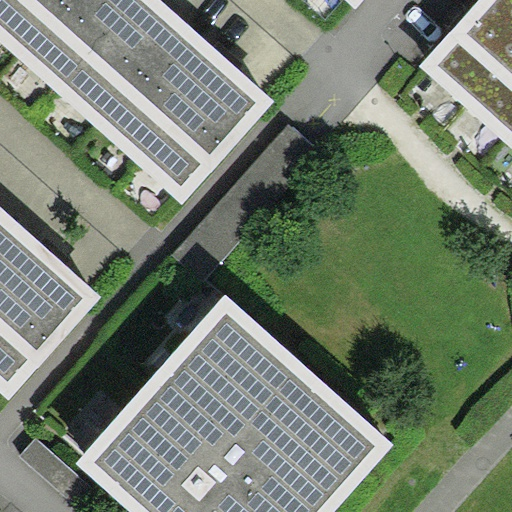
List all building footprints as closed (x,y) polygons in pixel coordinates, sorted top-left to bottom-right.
[(259,107),(133,0),(0,0),(0,40),(182,196),(259,107)] [(361,0),(344,0),(355,8),(361,0)] [(511,0),(495,0),(429,75),(511,148),(511,0)] [(86,306),(0,229),(0,395),(3,398),(86,306)] [(330,511),(378,457),(218,317),(84,470),(132,511),(330,511)]
